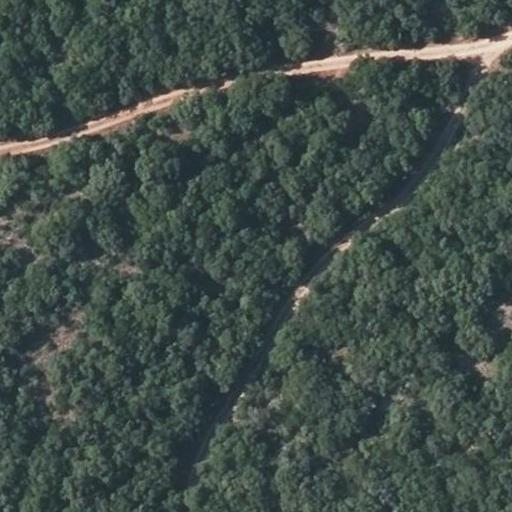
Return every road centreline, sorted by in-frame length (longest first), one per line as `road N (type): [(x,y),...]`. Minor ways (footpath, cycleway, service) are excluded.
road 1 (track): [(182,511),(242,383),(310,276),(400,196),(450,138),(497,42)]
road 2 (track): [(0,150),(270,74),(511,37)]
